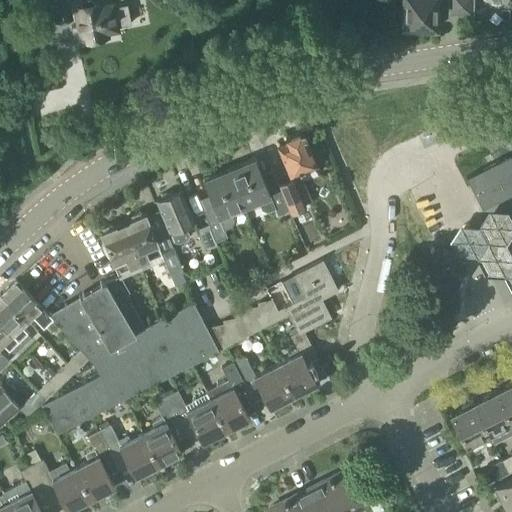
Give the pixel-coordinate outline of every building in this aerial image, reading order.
[(31,0),(36,25),(51,22),(47,0),(31,0)] [(69,19),(68,9),(66,0),(51,0),(56,21),(69,19)] [(402,0),(402,27),(435,28),(435,12),(447,12),(447,14),(471,14),(471,0),(402,0)] [(75,26),(70,27),(73,41),(82,39),(82,40),(87,39),(88,43),(101,40),(100,37),(105,36),(104,30),(113,28),(130,25),(126,4),(110,7),(99,9),(98,3),(72,8),(75,26)] [(290,176),(316,164),(301,130),(285,137),(287,142),(277,147),(290,176)] [(498,160),(465,177),(470,187),(481,208),(497,200),(510,193),(511,192),(511,153),(511,154),(505,157),(498,160)] [(256,157),(228,169),(243,206),(258,200),(261,207),(267,211),(274,208),(277,216),(288,211),(276,183),(267,187),(256,157)] [(230,211),(243,206),(228,169),(203,179),(215,208),(203,213),(207,224),(197,228),(205,248),(215,244),(214,241),(227,236),(224,229),(231,226),(233,218),(230,211)] [(278,182),(276,183),(288,211),(290,210),(290,211),(305,205),(294,177),(279,184),(278,182)] [(186,228),(194,224),(180,191),(173,194),(172,192),(168,194),(165,192),(161,194),(160,197),(155,199),(169,230),(174,241),(179,242),(187,239),(189,235),(186,228)] [(182,269),(156,209),(145,214),(144,212),(140,214),(139,213),(133,215),(132,217),(129,219),(129,220),(122,223),(138,262),(160,252),(170,274),(182,269)] [(116,271),(138,262),(122,223),(115,226),(114,225),(111,226),(109,225),(104,228),(104,230),(99,232),(116,271)] [(434,263),(429,271),(433,279),(442,280),(446,288),(455,288),(466,272),(458,256),(448,255),(445,248),(435,248),(430,255),(434,263)] [(301,330),(302,332),(329,318),(320,300),(337,291),(322,261),(294,276),(305,298),(277,312),(271,300),(256,304),(257,308),(258,308),(262,329),(289,315),(293,324),(295,327),(297,332),(301,330)] [(218,351),(206,330),(191,301),(143,328),(124,295),(127,293),(116,275),(48,315),(51,318),(80,349),(88,358),(91,361),(99,375),(40,404),(55,433),(218,351)] [(51,318),(48,315),(14,280),(0,293),(0,294),(24,320),(31,314),(43,326),(51,318)] [(19,325),(24,320),(0,294),(0,322),(22,346),(31,338),(19,325)] [(257,308),(245,310),(246,313),(247,313),(251,334),(262,329),(258,308),(257,308)] [(246,313),(234,315),(234,319),(236,319),(240,340),(251,334),(247,313),(246,313)] [(234,319),(223,321),(223,325),(224,325),(229,346),(240,340),(236,319),(234,319)] [(14,354),(22,346),(0,322),(0,343),(2,342),(14,354)] [(213,327),(206,330),(218,351),(229,346),(224,325),(223,325),(213,327)] [(289,359),(276,365),(293,396),(315,385),(311,377),(322,371),(302,332),(301,330),(297,332),(295,327),(288,331),(290,335),(289,335),(296,348),(286,353),(289,359)] [(80,349),(65,363),(74,372),(88,358),(80,349)] [(0,367),(8,360),(0,351),(0,367)] [(234,360),(231,362),(253,403),(264,398),(269,408),(293,396),(276,365),(255,376),(244,355),(234,360)] [(227,379),(205,391),(206,393),(210,399),(208,400),(225,431),(248,419),(243,409),(253,403),(231,362),(221,367),(227,379)] [(65,363),(52,376),(60,385),(74,372),(65,363)] [(46,381),(37,390),(46,399),(58,387),(60,385),(52,376),(46,381)] [(511,423),(511,381),(495,391),(511,423)] [(0,387),(0,422),(18,406),(0,387)] [(37,391),(19,408),(26,416),(27,417),(29,415),(40,404),(45,400),(46,399),(37,390),(37,391)] [(177,390),(163,397),(185,438),(196,433),(201,443),(225,431),(208,400),(210,399),(206,393),(193,399),(194,400),(184,405),(177,390)] [(489,435),(511,423),(495,391),(473,402),(489,435)] [(153,426),(140,433),(157,465),(181,453),(175,443),(185,438),(163,397),(153,401),(161,415),(162,418),(161,419),(156,421),(152,423),(153,426)] [(466,446),(489,435),(473,402),(449,414),(466,446)] [(109,426),(97,433),(118,472),(129,467),(134,477),(157,465),(140,433),(118,444),(116,440),(109,426)] [(87,460),(73,467),(74,469),(90,500),(113,488),(108,477),(118,472),(97,433),(86,438),(92,449),(83,453),(87,460)] [(42,461),(41,461),(34,449),(25,453),(32,466),(30,467),(50,507),(62,501),(67,511),(90,500),(74,469),(69,471),(65,462),(47,471),(42,461)] [(509,473),(511,471),(511,455),(502,460),(509,473)] [(496,479),(509,473),(502,460),(490,465),(496,479)] [(22,481),(1,492),(10,511),(40,511),(50,507),(30,467),(18,473),(22,481)] [(343,511),(360,504),(343,470),(305,489),(316,511),(343,511)] [(504,510),(511,505),(511,477),(493,487),(504,510)] [(316,511),(305,489),(268,508),(269,511),(316,511)] [(0,511),(10,511),(1,492),(0,493),(1,494),(0,494),(0,511)]
